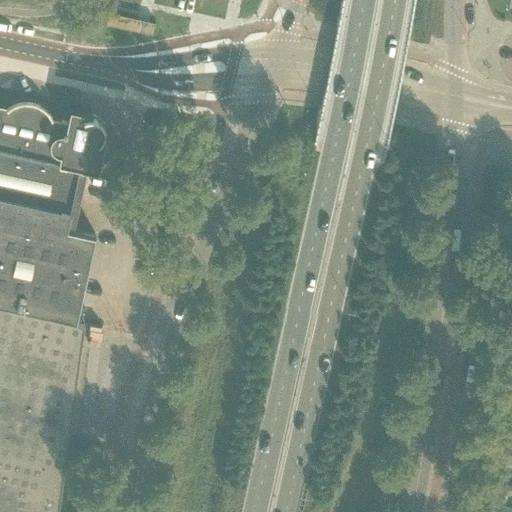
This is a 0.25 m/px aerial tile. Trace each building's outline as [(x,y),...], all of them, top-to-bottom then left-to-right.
[(154,22),(107,12),(105,23),(152,34),(154,22)] [(0,303),(75,320),(94,234),(73,229),(86,168),(97,171),(106,133),(104,133),(104,132),(104,130),(104,128),(104,126),(103,124),(103,122),(102,120),(100,118),(99,117),(98,116),(95,115),(94,114),(92,114),(92,112),(70,107),(66,121),(52,118),(51,116),(50,114),(49,111),(47,109),(45,108),(43,106),(41,104),(39,103),(37,102),(34,101),(32,100),(29,100),(27,100),(24,100),(21,100),(19,100),(16,101),(14,102),(12,103),(9,104),(7,106),(5,108),(0,106),(0,303)] [(0,511),(57,511),(83,322),(75,320),(0,303),(0,511)] [(497,500),(511,504),(511,487),(501,484),(497,500)] [(511,511),(511,504),(497,500),(492,511),(511,511)]
